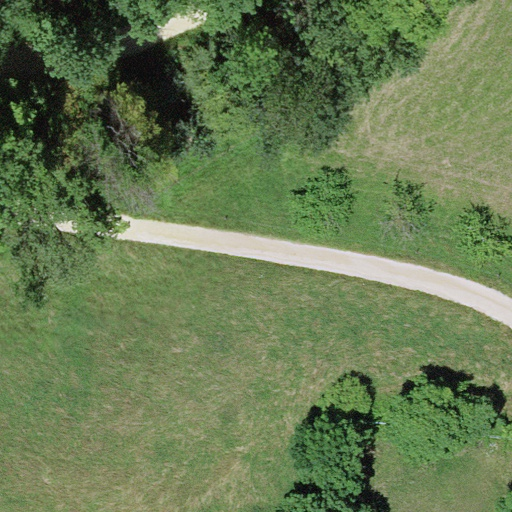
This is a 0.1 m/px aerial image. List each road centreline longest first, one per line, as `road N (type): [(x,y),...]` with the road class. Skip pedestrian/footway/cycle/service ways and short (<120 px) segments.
road 1 (track): [(511,320),(437,277),(0,197)]
road 2 (track): [(0,64),(212,0)]
